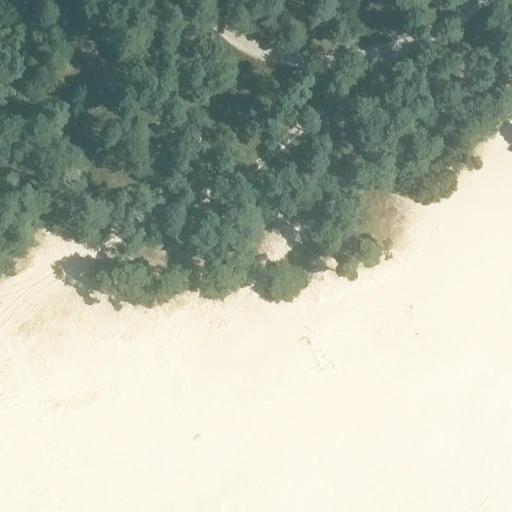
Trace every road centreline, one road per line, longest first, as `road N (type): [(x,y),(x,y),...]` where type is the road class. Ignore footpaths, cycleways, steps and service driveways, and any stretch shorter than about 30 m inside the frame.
road 1 (track): [(0,385),(45,354),(355,343),(434,273),(511,239)]
road 2 (track): [(0,333),(93,247),(172,203),(256,178),(374,54)]
road 3 (track): [(193,0),(244,46),(298,59),(411,44),(481,0)]
